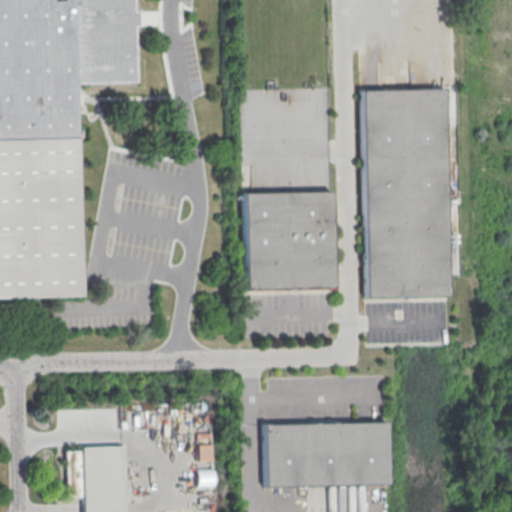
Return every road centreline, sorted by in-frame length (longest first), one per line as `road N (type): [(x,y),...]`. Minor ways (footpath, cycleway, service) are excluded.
road 1 (residential): [(339,0),(349,338),(340,356)]
road 2 (residential): [(0,363),(340,356)]
road 3 (residential): [(12,363),(15,511)]
